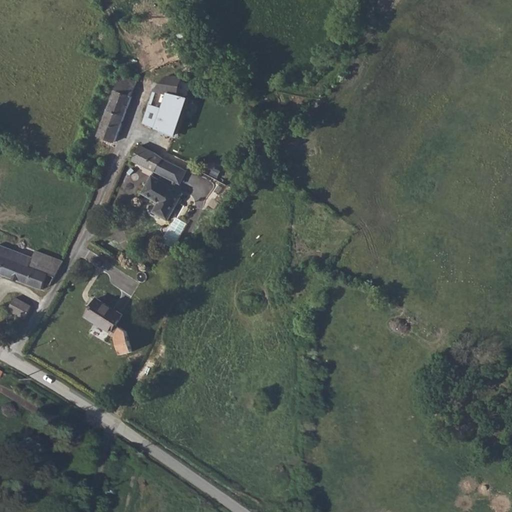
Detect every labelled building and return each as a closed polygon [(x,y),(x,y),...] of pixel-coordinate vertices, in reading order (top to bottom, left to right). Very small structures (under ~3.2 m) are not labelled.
[(181,81),(183,76),(168,74),(155,88),(143,121),(175,133),(189,97),(177,92),(181,81)] [(131,97),(137,82),(120,76),(114,90),(131,97)] [(194,82),(181,81),(177,92),(189,97),(194,82)] [(113,142),(131,97),(114,90),(96,135),(113,142)] [(189,97),(175,133),(213,148),(228,112),(189,97)] [(162,176),(170,166),(159,157),(138,145),(130,160),(137,164),(156,174),(162,176)] [(166,223),(181,195),(149,178),(140,195),(158,204),(152,215),(166,223)] [(49,285),(62,261),(34,250),(31,258),(19,253),(0,246),(0,274),(41,290),(44,284),(49,285)] [(23,319),(31,307),(15,298),(8,311),(23,319)] [(86,317),(111,334),(120,318),(95,303),(86,317)]
